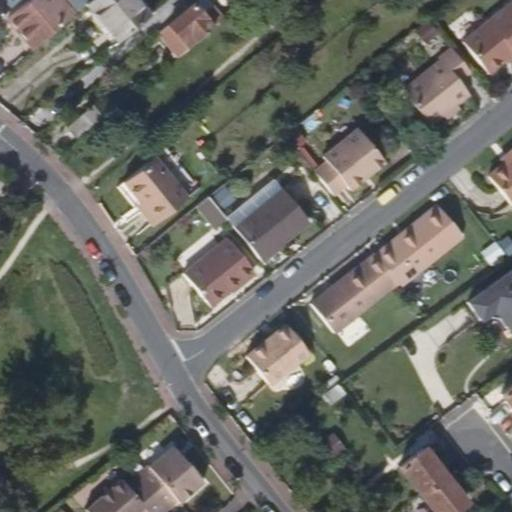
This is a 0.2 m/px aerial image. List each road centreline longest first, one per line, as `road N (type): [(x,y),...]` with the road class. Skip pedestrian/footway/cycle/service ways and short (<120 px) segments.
road 1 (residential): [(174,367),(511,105)]
road 2 (residential): [(0,136),(60,154),(64,195),(174,367)]
road 3 (residential): [(174,367),(258,488)]
